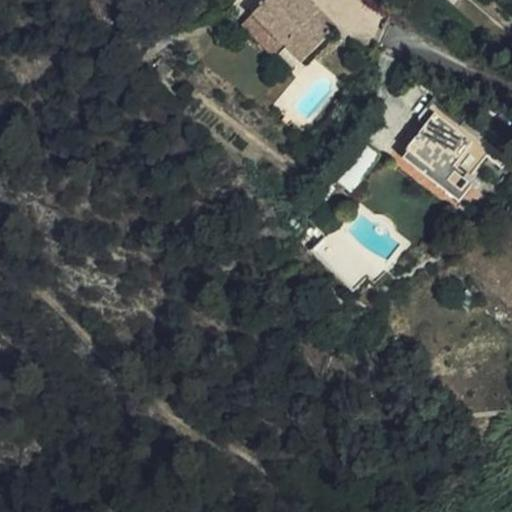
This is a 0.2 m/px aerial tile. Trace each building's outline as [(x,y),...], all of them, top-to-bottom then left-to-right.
[(253,0),(251,3),(276,30),(295,50),(322,25),(298,0),(253,0)] [(329,18),(310,0),(298,0),(322,25),(329,18)] [(276,30),(251,3),(238,15),(264,41),(276,30)] [(413,81),(438,103),(447,93),(422,71),(413,81)] [(511,151),(447,93),(438,103),(429,112),(436,118),(483,160),(502,175),(511,163),(511,151)] [(436,118),(429,112),(419,124),(425,129),(436,118)] [(436,118),(425,129),(407,149),(441,181),(452,169),(463,178),(460,180),(463,184),(471,191),(476,186),(467,177),(483,160),(436,118)] [(454,193),(463,184),(460,180),(463,178),(452,169),(441,181),(454,193)]
